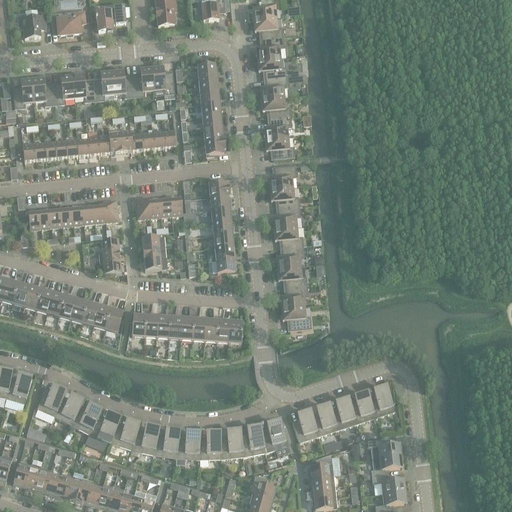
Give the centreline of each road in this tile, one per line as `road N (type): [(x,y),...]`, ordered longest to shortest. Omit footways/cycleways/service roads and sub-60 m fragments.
road 1 (residential): [(0,65),(227,49),(237,67),(244,167)]
road 2 (residential): [(0,359),(165,419),(217,421),(280,394)]
road 3 (residential): [(427,511),(404,370),(395,365),(298,396),(280,394)]
road 4 (residential): [(257,301),(130,295),(0,256)]
road 5 (residential): [(0,191),(244,167)]
road 6 (residential): [(244,167),(257,301)]
